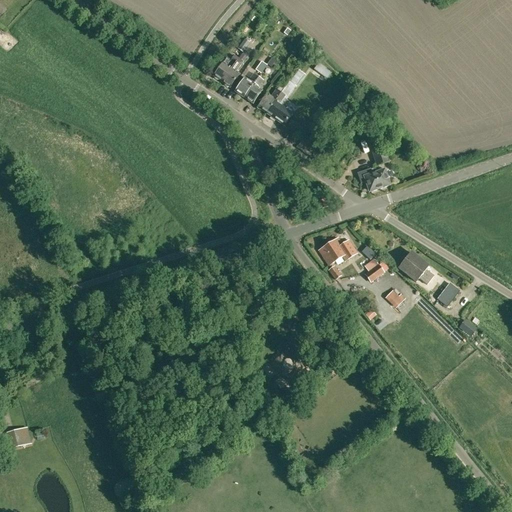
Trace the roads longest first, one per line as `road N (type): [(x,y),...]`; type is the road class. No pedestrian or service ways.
road 1 (unclassified): [(509,511),(285,235)]
road 2 (tertiary): [(0,328),(285,235)]
road 3 (unclassified): [(240,120),(71,0)]
road 4 (unclassified): [(511,295),(368,206)]
road 5 (unclassified): [(368,206),(240,120)]
road 6 (tertiary): [(368,206),(511,158)]
road 7 (unclassified): [(285,235),(240,120)]
